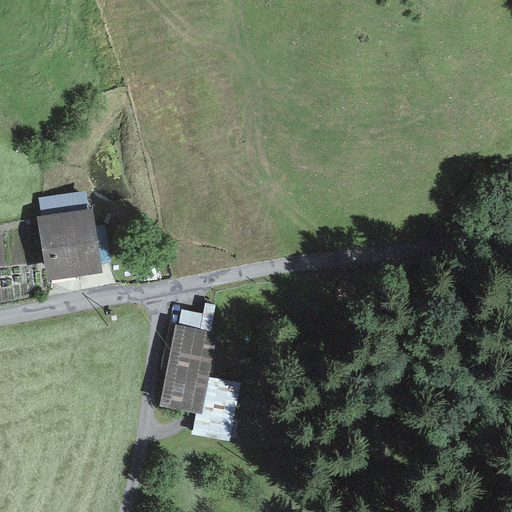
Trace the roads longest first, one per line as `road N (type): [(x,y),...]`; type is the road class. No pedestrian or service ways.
road 1 (unclassified): [(0,319),(443,245),(511,225)]
road 2 (track): [(124,511),(168,288)]
